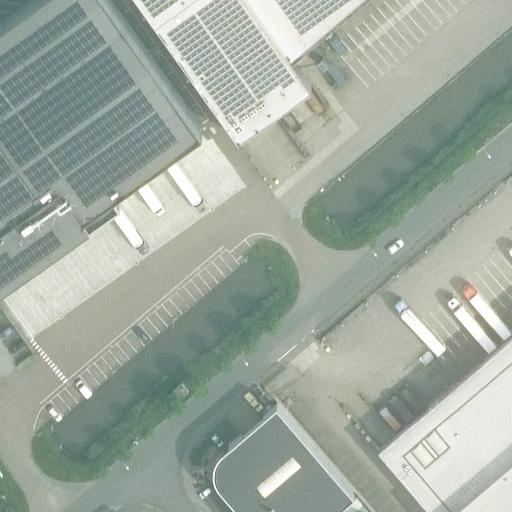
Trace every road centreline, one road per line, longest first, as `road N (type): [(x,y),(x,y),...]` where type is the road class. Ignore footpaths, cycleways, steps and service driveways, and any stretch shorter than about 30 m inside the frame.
road 1 (unclassified): [(137,466),(511,150)]
road 2 (unknown): [(269,205),(506,0)]
road 3 (unknown): [(511,221),(330,389)]
road 4 (unknown): [(330,389),(338,429),(409,511)]
